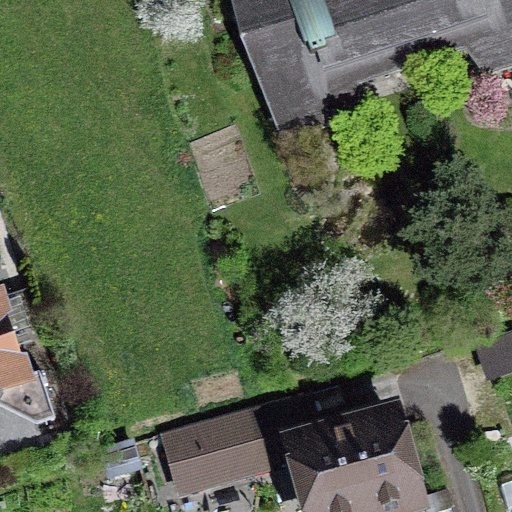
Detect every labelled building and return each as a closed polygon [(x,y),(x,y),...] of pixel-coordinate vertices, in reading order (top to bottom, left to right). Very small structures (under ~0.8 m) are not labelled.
[(363,97),(418,78),(391,0),(234,0),(283,146),(369,117),(363,97)] [(511,0),(391,0),(418,78),(471,61),(482,92),(511,81),(511,0)] [(3,296),(0,296),(0,406),(35,395),(3,296)] [(511,328),(483,339),(493,372),(511,365),(511,328)] [(326,433),(318,399),(169,434),(186,505),(286,481),(277,445),(326,433)] [(286,481),(296,511),(428,511),(400,412),(326,433),(277,445),(286,481)]
